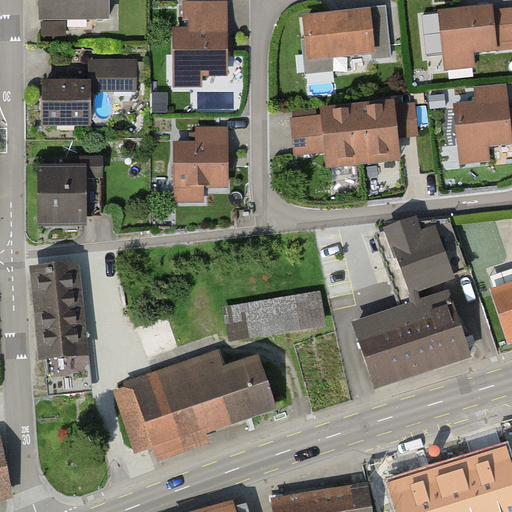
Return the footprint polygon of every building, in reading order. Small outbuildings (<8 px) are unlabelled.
[(43,0),(44,25),(109,23),(108,0),(43,0)] [(230,81),(229,7),(192,8),(193,34),(176,34),(177,93),(204,92),(204,82),(230,81)] [(496,12),(441,17),(447,76),(476,73),(475,60),(500,57),(499,47),(511,45),(511,16),(496,17),(496,12)] [(305,22),(310,65),(379,58),(374,15),(305,22)] [(138,64),(93,65),(93,94),(139,93),(138,64)] [(89,87),(46,87),(46,132),(89,132),(89,87)] [(479,107),(457,109),(462,168),(494,165),(493,152),(511,149),(511,129),(508,90),(477,92),(479,107)] [(417,108),(360,113),(366,171),(403,167),(400,139),(420,137),(417,108)] [(360,113),(324,117),(330,175),(366,171),(360,113)] [(197,146),(176,147),(177,207),(205,206),(205,191),(231,191),(230,132),(197,132),(197,146)] [(89,170),(40,170),(40,232),(89,232),(89,170)] [(431,220),(386,235),(408,301),(453,286),(431,220)] [(89,377),(80,271),(35,275),(45,381),(89,377)] [(511,289),(492,297),(511,352),(511,351),(511,289)] [(227,311),(232,344),(329,329),(324,296),(227,311)] [(355,329),(377,396),(473,364),(451,297),(355,329)] [(130,386),(150,450),(270,412),(249,348),(130,386)] [(0,505),(12,503),(0,436),(0,505)] [(511,511),(511,475),(505,454),(392,489),(398,511),(511,511)] [(372,511),(369,490),(273,506),(274,511),(372,511)]
